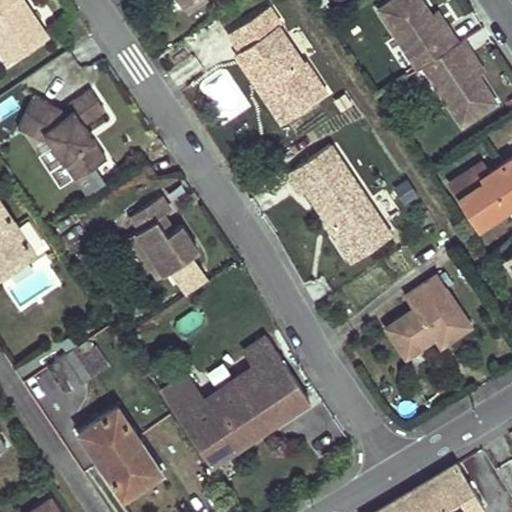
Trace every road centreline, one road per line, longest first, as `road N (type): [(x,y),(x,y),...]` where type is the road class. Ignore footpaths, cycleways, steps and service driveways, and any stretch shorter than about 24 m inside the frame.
road 1 (residential): [(336,511),(511,403)]
road 2 (unknown): [(106,511),(0,346)]
